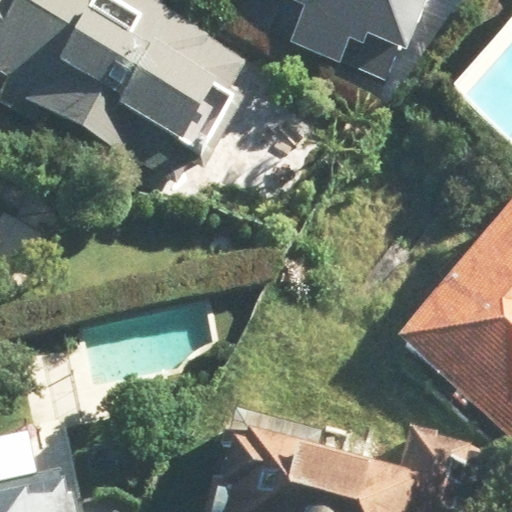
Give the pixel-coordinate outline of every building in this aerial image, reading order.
[(105,0),(0,0),(0,92),(4,95),(0,103),(0,120),(142,193),(161,156),(190,171),(242,71),(105,0)] [(238,0),(305,28),(290,63),(333,82),(348,48),(395,68),(423,0),(238,0)] [(511,214),(394,349),(511,451),(511,214)] [(212,456),(208,481),(182,477),(176,511),(450,511),(453,495),(460,454),(388,443),(381,484),(212,456)] [(71,511),(64,476),(0,489),(0,511),(71,511)]
